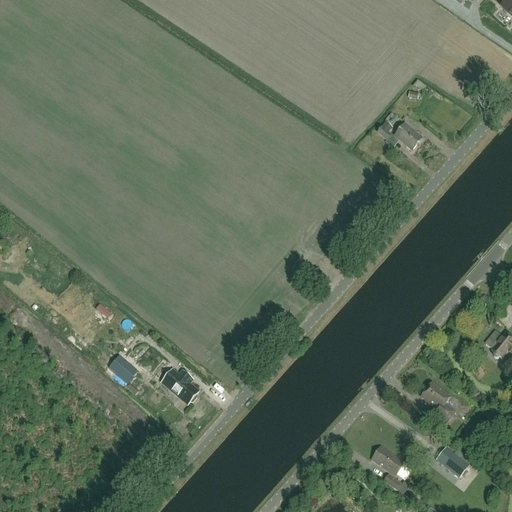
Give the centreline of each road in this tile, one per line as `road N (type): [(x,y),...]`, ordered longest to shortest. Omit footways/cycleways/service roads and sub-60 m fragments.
road 1 (unclassified): [(144,511),(511,97)]
road 2 (tertiary): [(266,511),(485,265)]
